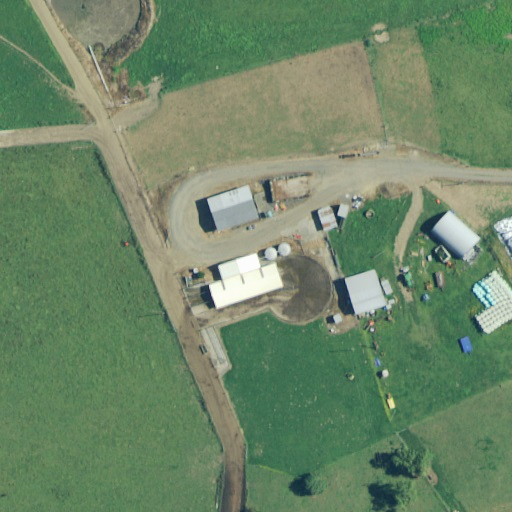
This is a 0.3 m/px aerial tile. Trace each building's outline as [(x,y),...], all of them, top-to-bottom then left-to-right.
[(293,201),(291,181),(272,183),(274,203),(293,201)] [(261,219),(251,187),(209,201),(220,233),(261,219)] [(340,228),(334,208),(320,212),(326,232),(340,228)] [(481,240),(451,213),(434,231),(464,259),(481,240)] [(224,282),(263,269),(258,255),(220,267),(224,282)] [(224,282),(211,286),(218,309),(284,287),(277,264),(263,269),(224,282)] [(388,306),(377,271),(347,280),(358,316),(388,306)]
